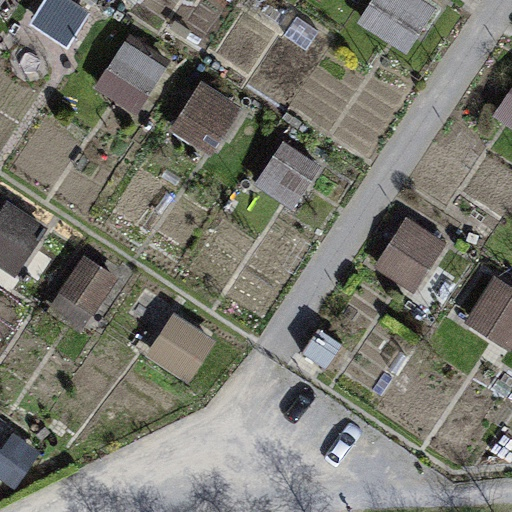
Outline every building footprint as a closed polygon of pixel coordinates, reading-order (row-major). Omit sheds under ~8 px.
[(41,0),(27,28),(61,45),(84,0),(41,0)] [(371,0),(360,25),(414,48),(434,0),(371,0)] [(96,86),(139,112),(170,60),(127,34),(96,86)] [(169,131),(211,156),(243,102),(201,78),(169,131)] [(511,128),(511,82),(496,121),(511,128)] [(256,181),(295,207),(324,162),(285,137),(256,181)] [(0,262),(16,273),(47,226),(6,199),(0,208),(0,262)] [(375,263),(416,289),(449,238),(408,211),(375,263)] [(98,312),(121,274),(85,252),(62,291),(98,312)] [(463,321),(507,353),(511,346),(511,283),(498,273),(463,321)] [(176,311),(148,353),(190,381),(218,339),(176,311)]
